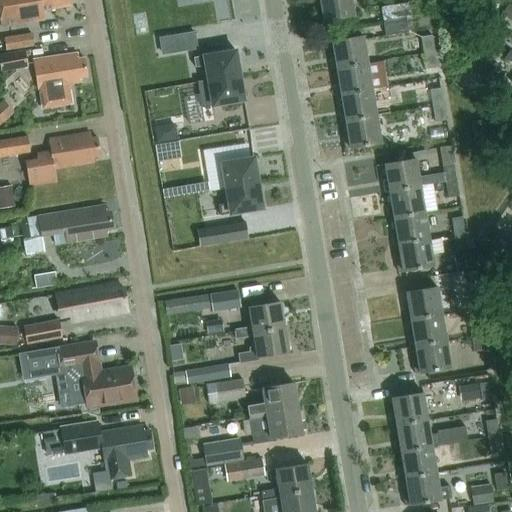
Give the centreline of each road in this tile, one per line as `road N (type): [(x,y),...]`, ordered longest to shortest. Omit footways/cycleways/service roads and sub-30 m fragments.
road 1 (residential): [(360,511),(273,0)]
road 2 (residential): [(175,505),(91,0)]
